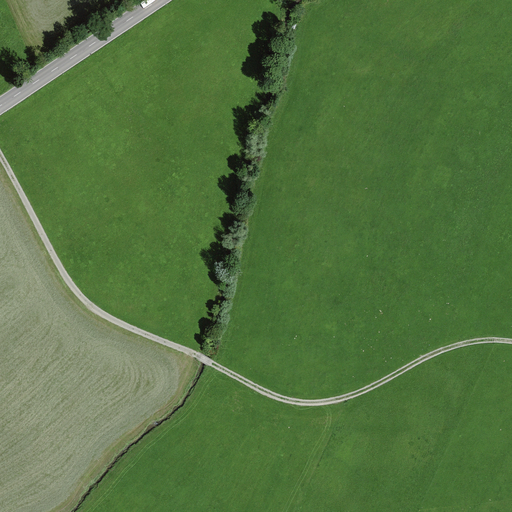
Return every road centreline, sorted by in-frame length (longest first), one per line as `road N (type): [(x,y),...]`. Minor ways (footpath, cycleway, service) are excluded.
road 1 (track): [(0,153),(82,298),(285,399),(346,397),(444,349),(511,341)]
road 2 (tertiary): [(159,0),(0,106)]
